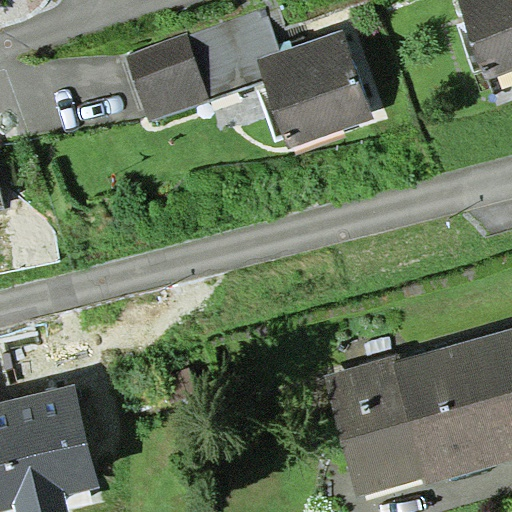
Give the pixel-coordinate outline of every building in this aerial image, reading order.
[(511,0),(454,0),(480,72),(511,61),(511,0)] [(262,10),(124,59),(145,120),(205,99),(199,82),(254,62),(282,141),(367,112),(341,36),(279,58),(262,10)] [(476,444),(511,434),(511,333),(397,365),(398,368),(364,378),(363,372),(324,383),(349,472),(354,470),(353,468),(420,449),(427,471),(479,457),(476,444)] [(165,402),(193,392),(186,372),(157,382),(165,402)] [(73,388),(0,405),(0,507),(16,503),(17,511),(60,511),(65,511),(60,493),(97,484),(73,388)]
